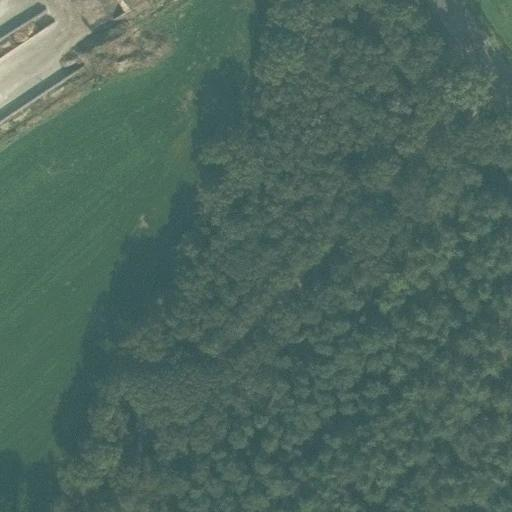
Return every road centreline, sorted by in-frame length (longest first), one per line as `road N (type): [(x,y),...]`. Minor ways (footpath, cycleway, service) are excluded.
road 1 (track): [(501,81),(195,397)]
road 2 (track): [(195,397),(77,511)]
road 3 (track): [(280,511),(195,397)]
